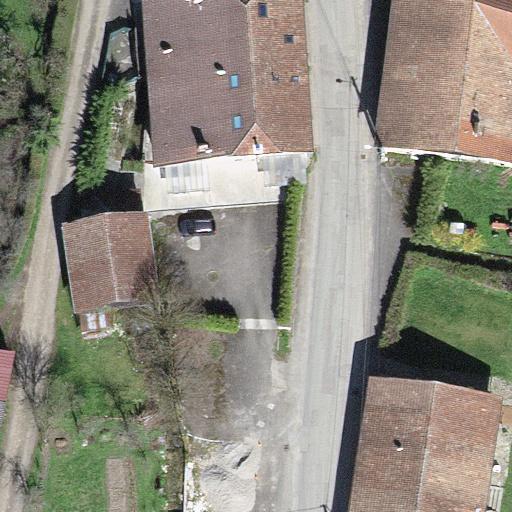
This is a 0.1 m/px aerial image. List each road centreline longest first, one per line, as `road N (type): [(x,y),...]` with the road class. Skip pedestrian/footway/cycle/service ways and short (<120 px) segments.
road 1 (residential): [(4,511),(102,0)]
road 2 (secondary): [(337,0),(339,236),(314,511)]
